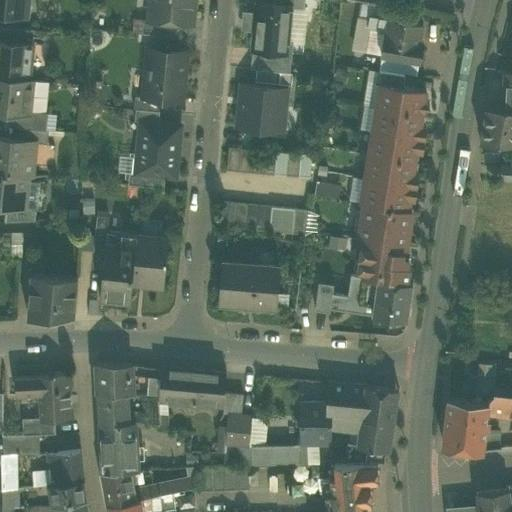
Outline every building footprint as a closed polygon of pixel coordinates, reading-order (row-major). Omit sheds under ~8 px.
[(0,0),(0,13),(26,16),(26,14),(22,14),(23,0),(0,0)] [(181,22),(192,23),(193,0),(148,0),(148,10),(151,14),(150,19),(181,22)] [(257,1),(256,14),(254,30),(253,49),(287,52),(289,41),(292,6),(292,4),(274,3),(257,1)] [(370,14),(416,22),(417,10),(363,1),(361,12),(370,14)] [(292,6),(289,41),(305,42),(308,8),(304,7),(292,6)] [(369,50),(382,52),(384,37),(386,37),(387,31),(377,30),(378,27),(368,26),(370,14),(361,12),(360,17),(359,16),(354,46),(369,48),(369,50)] [(245,29),(254,30),(256,14),(247,13),(245,29)] [(416,22),(370,14),(368,26),(378,27),(377,30),(387,31),(386,37),(384,37),(382,52),(382,53),(383,53),(418,59),(421,59),(424,43),(420,43),(423,23),(416,22)] [(143,32),(156,34),(180,36),(181,22),(150,19),(144,19),(143,32)] [(0,38),(27,41),(29,29),(0,26),(0,38)] [(179,48),(180,36),(156,34),(154,45),(179,48)] [(0,74),(30,78),(33,42),(27,41),(0,38),(0,74)] [(160,98),(184,100),(188,48),(179,48),(154,45),(146,44),(144,71),(147,72),(145,95),(142,95),(142,97),(160,98)] [(251,67),(286,71),(287,52),(253,49),(251,67)] [(381,67),(380,70),(404,74),(405,71),(416,73),(418,59),(383,53),(380,67),(381,67)] [(257,68),(255,80),(292,84),(293,72),(257,68)] [(511,68),(508,68),(508,80),(506,80),(505,92),(503,92),(502,106),(511,106),(511,68)] [(406,74),(404,74),(380,70),(378,70),(376,82),(380,83),(380,82),(404,86),(406,74)] [(33,78),(30,78),(0,74),(0,111),(6,112),(30,114),(30,110),(33,78)] [(240,125),(279,129),(281,106),(286,106),(288,87),(242,82),(240,97),(243,97),(240,125)] [(380,83),(376,106),(422,113),(423,110),(430,105),(425,98),(426,90),(404,86),(380,82),(380,83)] [(134,107),(136,108),(159,110),(160,98),(142,97),(142,95),(135,94),(134,107)] [(511,107),(502,106),(487,105),(481,140),(511,141),(511,107)] [(420,125),(422,113),(376,106),(373,129),(424,138),(426,126),(420,125)] [(160,110),(159,110),(136,108),(135,119),(141,120),(159,122),(160,110)] [(4,124),(19,126),(46,129),(48,112),(30,110),(30,114),(6,112),(4,124)] [(166,175),(176,176),(181,124),(159,122),(141,120),(139,145),(137,148),(136,156),(137,158),(136,172),(166,175)] [(49,129),(46,129),(19,126),(19,138),(36,140),(35,142),(48,143),(49,129)] [(422,150),(424,138),(373,129),(369,153),(414,161),(416,149),(422,150)] [(0,170),(28,174),(32,174),(35,142),(36,140),(19,138),(0,136),(0,170)] [(227,169),(239,170),(241,147),(229,146),(227,169)] [(243,147),(241,147),(239,170),(251,171),(253,148),(243,147)] [(255,148),(253,148),(251,171),(263,172),(265,149),(255,148)] [(267,149),(265,149),(263,172),(275,174),(277,150),(267,149)] [(279,151),(277,150),(275,174),(287,175),(289,152),(279,151)] [(291,152),(289,152),(287,175),(299,176),(301,153),(291,152)] [(303,153),(301,153),(299,176),(310,177),(313,154),(303,153)] [(413,173),(414,161),(369,153),(365,177),(417,185),(418,174),(413,173)] [(497,179),(511,179),(511,164),(498,164),(497,179)] [(25,206),(28,174),(0,170),(0,205),(6,206),(25,208),(25,206)] [(129,183),(165,186),(166,175),(136,172),(130,171),(129,183)] [(415,197),(417,185),(365,177),(361,201),(365,201),(407,208),(409,196),(415,197)] [(222,224),(234,225),(236,201),(224,200),(222,224)] [(248,203),(236,201),(234,225),(246,226),(248,203)] [(412,209),(407,208),(365,201),(359,237),(363,238),(406,245),(412,209)] [(246,226),(258,228),(260,204),(248,203),(246,226)] [(272,205),(260,204),(258,228),(269,229),(272,205)] [(269,229),(281,230),(284,206),(272,205),(269,229)] [(6,206),(5,221),(35,219),(37,207),(25,206),(25,208),(6,206)] [(296,207),(284,206),(281,230),(293,231),(296,207)] [(293,231),(306,232),(308,209),(296,207),(293,231)] [(102,251),(105,251),(107,238),(108,230),(109,215),(97,214),(94,250),(102,251)] [(131,300),(133,281),(138,233),(122,231),(121,243),(108,242),(109,230),(108,230),(107,238),(105,251),(100,297),(131,300)] [(156,235),(138,233),(133,281),(165,284),(170,236),(156,235)] [(365,259),(363,274),(378,276),(408,281),(411,266),(409,265),(410,256),(405,255),(406,250),(406,245),(363,238),(360,259),(365,259)] [(221,302),(276,306),(280,264),(224,260),(221,302)] [(331,306),(373,313),(378,276),(363,274),(352,272),(348,293),(333,291),(334,283),(320,280),(315,308),(330,310),(331,306)] [(32,273),(29,317),(75,315),(79,276),(32,273)] [(408,281),(378,276),(373,313),(408,319),(413,282),(408,281)] [(97,361),(98,391),(129,391),(134,392),(132,363),(97,361)] [(146,392),(159,393),(162,366),(149,364),(146,392)] [(227,371),(196,369),(162,366),(159,393),(159,399),(194,403),(194,402),(224,405),(225,391),(227,371)] [(55,373),(34,374),(35,393),(35,394),(40,394),(41,416),(42,419),(55,419),(72,418),(70,371),(55,371),(55,373)] [(15,375),(15,377),(17,376),(18,393),(35,393),(34,374),(15,375)] [(35,394),(35,393),(18,393),(17,376),(15,377),(16,395),(35,394)] [(332,425),(359,429),(366,385),(367,385),(367,383),(329,380),(328,399),(328,410),(332,409),(332,425)] [(359,429),(357,443),(357,445),(387,448),(390,449),(398,399),(397,399),(398,397),(390,396),(392,387),(367,385),(366,385),(359,429)] [(399,388),(392,387),(390,396),(398,397),(399,388)] [(98,391),(100,422),(130,420),(129,391),(98,391)] [(230,413),(242,415),(242,411),(244,393),(225,391),(224,405),(223,412),(230,413)] [(494,392),(487,400),(489,400),(488,409),(511,411),(511,392),(494,391),(494,392)] [(160,422),(159,402),(159,399),(159,393),(146,392),(145,392),(146,421),(160,422)] [(487,417),(488,409),(489,400),(487,400),(449,396),(443,444),(483,449),(486,427),(488,427),(489,417),(487,417)] [(301,442),(331,442),(332,425),(332,409),(328,410),(328,399),(301,399),(301,442)] [(168,402),(159,402),(160,422),(160,427),(169,427),(168,402)] [(253,416),(242,415),(230,413),(227,419),(227,425),(226,443),(240,445),(250,446),(253,416)] [(24,433),(39,433),(56,433),(55,419),(42,419),(41,416),(23,417),(24,433)] [(253,416),(250,446),(253,445),(266,444),(268,424),(260,417),(253,416)] [(100,422),(103,470),(130,469),(139,469),(137,420),(130,420),(100,422)] [(226,443),(227,425),(219,424),(217,452),(225,452),(226,443)] [(40,453),(39,433),(24,433),(3,435),(3,453),(17,453),(40,453)] [(331,460),(331,442),(301,442),(301,446),(301,459),(301,461),(331,460)] [(385,460),(387,448),(357,445),(357,443),(348,442),(346,460),(378,460),(385,460)] [(253,445),(253,463),(301,461),(301,459),(301,446),(297,443),(275,444),(266,444),(253,445)] [(253,463),(253,445),(250,446),(240,445),(241,463),(253,463)] [(49,468),(51,483),(85,478),(81,449),(47,453),(49,468)] [(2,455),(2,489),(17,487),(17,453),(3,453),(2,455)] [(379,480),(378,460),(346,460),(335,460),(337,475),(331,476),(332,492),(326,492),(326,494),(327,502),(368,504),(373,504),(371,481),(379,480)] [(201,467),(201,489),(249,487),(249,465),(201,467)] [(34,485),(51,483),(49,468),(33,469),(34,485)] [(108,503),(109,503),(135,499),(133,489),(130,469),(103,470),(103,478),(108,503)] [(133,489),(135,499),(142,498),(160,494),(195,485),(194,476),(133,489)] [(332,492),(331,476),(322,477),(323,494),(326,494),(326,492),(332,492)] [(51,483),(54,504),(87,499),(85,478),(51,483)] [(2,489),(2,506),(10,506),(24,505),(23,486),(17,487),(2,489)] [(479,503),(479,511),(511,511),(511,505),(509,487),(477,490),(478,494),(479,503)] [(162,511),(160,494),(142,498),(143,511),(162,511)] [(194,494),(178,496),(180,509),(196,507),(194,494)] [(109,503),(110,511),(143,511),(142,498),(135,499),(109,503)] [(88,511),(87,499),(54,504),(53,504),(53,511),(88,511)] [(369,511),(368,504),(327,502),(327,511),(369,511)] [(479,511),(479,503),(447,506),(447,511),(479,511)]
